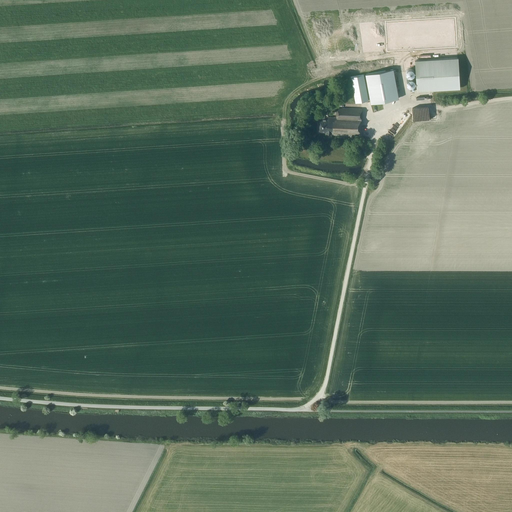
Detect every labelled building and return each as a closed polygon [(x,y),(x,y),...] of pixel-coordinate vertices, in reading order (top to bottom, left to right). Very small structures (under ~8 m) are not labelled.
[(384,27),(386,57),(457,53),(455,22),(384,27)] [(459,88),(457,58),(416,60),(418,91),(459,88)] [(366,74),(371,103),(398,98),(393,69),(366,74)] [(351,77),(356,103),(368,100),(364,75),(351,77)] [(320,118),(319,131),(326,131),(326,133),(331,133),(331,135),(361,136),(362,109),(336,108),(336,117),(325,117),(325,115),(320,115),(320,118)]
